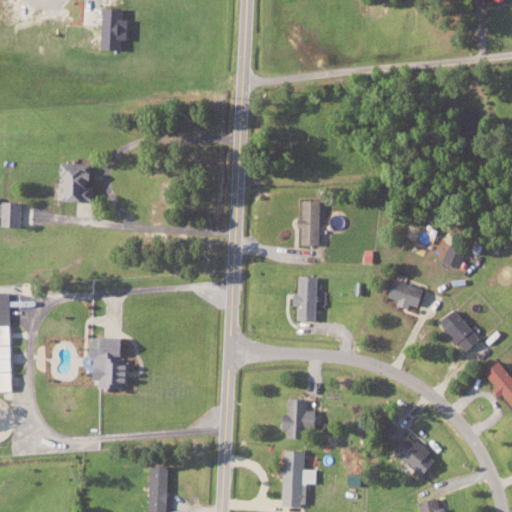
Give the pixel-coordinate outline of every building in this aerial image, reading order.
[(105,47),(125,47),(126,37),(131,37),(132,17),(127,17),(127,6),(106,6),(105,47)] [(63,199),(98,200),(98,181),(96,181),(97,161),(64,160),(63,199)] [(324,199),(307,198),(307,217),(303,217),(303,242),(324,242),(324,199)] [(4,224),(24,225),(25,200),(5,199),(4,224)] [(320,318),(322,275),(302,274),(300,318),(320,318)] [(390,295),(402,299),(401,301),(422,308),(428,288),(396,277),(390,295)] [(0,343),(14,343),(13,290),(0,290),(0,343)] [(441,322),(468,352),(485,336),(457,307),(441,322)] [(104,385),(134,385),(135,361),(128,361),(129,337),(98,336),(97,377),(104,378),(104,385)] [(0,369),(16,369),(15,343),(0,343),(0,369)] [(486,371),(510,402),(511,400),(511,369),(502,358),(486,371)] [(0,389),(16,390),(16,370),(0,370),(0,389)] [(320,408),(311,408),(311,397),(289,396),(289,413),(284,413),(284,427),(291,427),(291,435),(309,436),(309,425),(320,425),(320,408)] [(368,428),(370,413),(358,412),(356,428),(368,428)] [(428,475),(441,457),(410,433),(397,451),(428,475)] [(286,504),(309,504),(310,481),(318,482),(318,468),(308,467),(309,449),(288,448),(286,504)] [(151,511),(171,511),(172,464),(153,464),(153,494),(152,494),(151,511)] [(449,511),(448,505),(443,506),(441,496),(422,500),(424,511),(449,511)]
